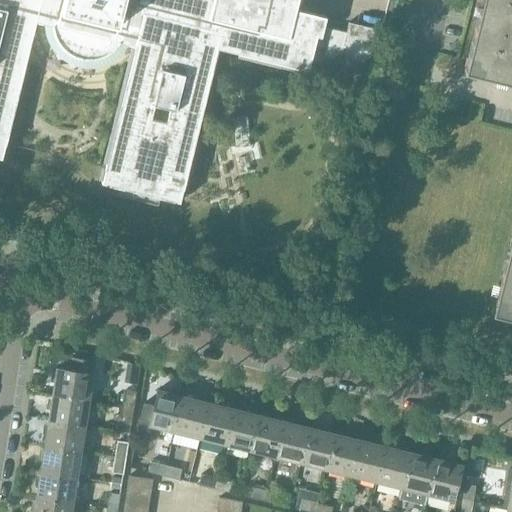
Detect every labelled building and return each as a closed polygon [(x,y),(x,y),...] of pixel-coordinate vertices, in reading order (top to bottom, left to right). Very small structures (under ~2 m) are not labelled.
[(135,46),(101,183),(122,188),(180,202),(195,140),(218,48),(308,70),(311,60),(337,67),(346,32),(324,27),(326,17),(296,9),(298,0),(0,0),(0,158),(2,159),(35,21),(52,25),(55,37),(63,48),(73,55),(86,58),(99,57),(110,51),(119,41),(135,46)] [(511,0),(481,0),(464,71),(511,82),(511,237),(493,316),(511,320),(511,0)] [(348,22),(346,32),(337,67),(335,77),(366,84),(379,30),(348,22)] [(56,369),(53,393),(89,399),(93,374),(92,373),(94,361),(71,357),(69,370),(56,368),(56,369)] [(148,425),(174,432),(183,396),(159,390),(157,389),(148,425)] [(126,390),(123,404),(134,406),(136,391),(126,390)] [(53,393),(49,419),(85,425),(89,399),(53,393)] [(174,432),(199,438),(208,402),(183,396),(174,432)] [(199,438),(224,444),(233,409),(208,402),(199,438)] [(134,406),(123,404),(121,421),(131,422),(134,406)] [(224,444),(250,450),(259,415),(233,409),(224,444)] [(250,450),(275,457),(284,421),(259,415),(250,450)] [(49,419),(45,445),(81,450),(85,425),(49,419)] [(275,457),(300,463),(309,427),(284,421),(275,457)] [(300,463),(326,469),(335,434),(309,427),(300,463)] [(326,469),(351,475),(360,440),(335,434),(326,469)] [(351,475),(377,482),(385,446),(360,440),(351,475)] [(117,441),(115,457),(125,458),(128,442),(117,441)] [(45,445),(41,470),(77,476),(81,450),(45,445)] [(377,482),(402,488),(411,453),(385,446),(377,482)] [(411,453),(402,488),(399,499),(400,500),(401,498),(424,503),(423,505),(424,506),(427,494),(436,459),(411,453)] [(125,458),(115,457),(112,472),(123,474),(125,458)] [(460,465),(436,459),(427,494),(453,500),(461,464),(460,464),(460,465)] [(148,472),(164,476),(166,465),(150,461),(148,472)] [(166,465),(164,476),(179,479),(181,469),(166,465)] [(503,506),(507,507),(511,507),(511,468),(509,468),(503,506)] [(41,470),(36,496),(73,501),(77,476),(41,470)] [(199,484),(214,488),(217,478),(201,474),(199,484)] [(129,475),(127,489),(151,492),(153,479),(129,475)] [(217,478),(214,488),(229,492),(232,482),(217,478)] [(465,484),(462,500),(473,501),(475,485),(465,484)] [(249,497),(264,501),(267,490),(251,487),(249,497)] [(127,489),(125,501),(149,505),(151,492),(127,489)] [(267,490),(264,501),(279,504),(282,494),(267,490)] [(109,493),(107,509),(117,510),(120,494),(109,493)] [(71,511),(73,501),(36,496),(33,511),(71,511)] [(219,497),(217,510),(228,511),(240,511),(242,501),(219,497)] [(299,509),(310,511),(315,511),(318,503),(302,499),(299,509)] [(470,511),(473,501),(462,500),(460,511),(470,511)] [(125,501),(123,511),(147,511),(149,505),(125,501)] [(318,503),(315,511),(331,511),(332,507),(318,503)]
